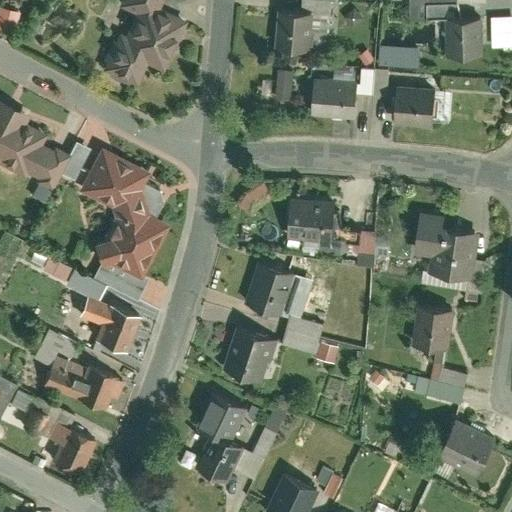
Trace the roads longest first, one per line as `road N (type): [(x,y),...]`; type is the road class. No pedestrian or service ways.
road 1 (residential): [(99,511),(203,240),(214,154)]
road 2 (residential): [(214,154),(290,152),(511,173)]
road 3 (residential): [(214,154),(159,139),(0,54)]
road 4 (residential): [(214,154),(230,0)]
